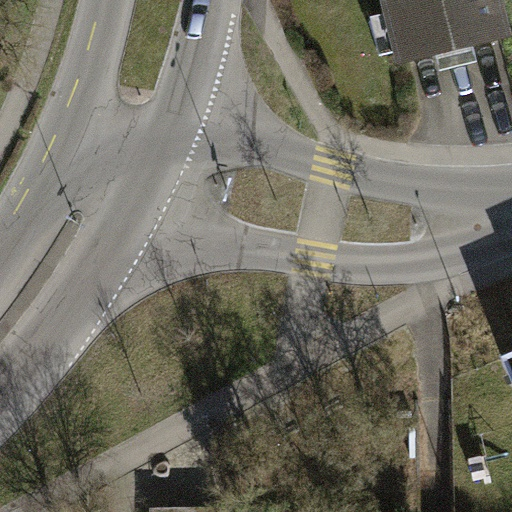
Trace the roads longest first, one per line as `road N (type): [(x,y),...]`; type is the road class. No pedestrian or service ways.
road 1 (residential): [(85,218),(385,263),(430,259),(511,223)]
road 2 (residential): [(511,192),(452,190),(335,168),(135,110)]
road 3 (secondary): [(85,218),(0,343)]
